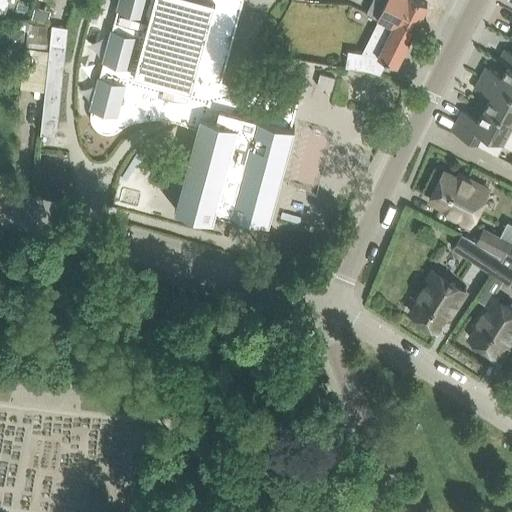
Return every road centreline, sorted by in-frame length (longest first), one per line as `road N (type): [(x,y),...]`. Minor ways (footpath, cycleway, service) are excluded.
road 1 (unclassified): [(332,307),(0,210)]
road 2 (unclassified): [(332,307),(479,0)]
road 3 (unclassified): [(400,511),(325,321),(332,307)]
road 4 (unclassified): [(511,423),(332,307)]
